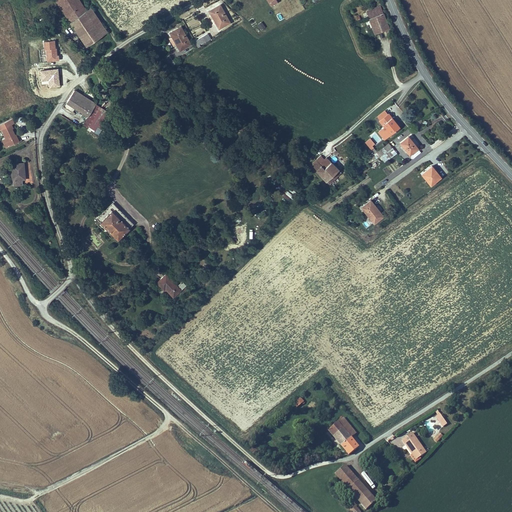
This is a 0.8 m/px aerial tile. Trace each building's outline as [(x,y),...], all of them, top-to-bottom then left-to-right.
[(65,0),(60,4),(75,25),(92,13),(82,0),(65,0)] [(241,0),(236,0),(229,4),(238,21),(249,16),(241,0)] [(220,3),(208,9),(218,28),(230,22),(220,3)] [(95,10),(92,13),(75,25),(92,46),(96,43),(92,38),(103,30),(107,35),(111,32),(95,10)] [(392,11),(380,16),(389,39),(402,34),(392,11)] [(47,19),(40,23),(45,31),(52,28),(47,19)] [(191,20),(180,25),(189,43),(200,38),(191,20)] [(257,24),(261,30),(265,26),(261,21),(257,24)] [(229,31),(226,25),(215,31),(217,35),(224,31),(225,33),(229,31)] [(92,38),(96,43),(107,35),(103,30),(92,38)] [(180,62),(184,59),(181,53),(176,56),(180,62)] [(55,86),(48,81),(44,86),(51,91),(55,86)] [(77,89),(68,101),(88,115),(90,113),(92,115),(98,106),(96,104),(97,103),(77,89)] [(83,122),(89,125),(92,120),(97,123),(100,125),(110,111),(102,106),(95,115),(94,117),(91,119),(83,122)] [(386,108),(376,115),(383,125),(377,130),(383,138),(399,126),(386,108)] [(113,114),(110,111),(100,125),(104,128),(113,114)] [(404,112),(396,119),(407,133),(416,127),(404,112)] [(16,117),(1,124),(3,129),(6,128),(8,132),(7,133),(10,139),(6,141),(10,148),(23,142),(16,128),(18,127),(16,123),(18,122),(16,117)] [(92,120),(89,125),(94,128),(97,123),(92,120)] [(423,133),(415,139),(425,152),(433,146),(423,133)] [(369,148),(375,144),(370,137),(364,141),(369,148)] [(385,138),(381,142),(387,150),(389,148),(388,146),(390,144),(385,138)] [(403,149),(400,144),(394,149),(397,153),(403,149)] [(329,163),(344,181),(351,176),(337,158),(334,160),(331,156),(326,160),(329,163)] [(326,160),(320,165),(323,169),(329,163),(326,160)] [(26,163),(14,163),(16,185),(23,185),(22,179),(27,179),(26,163)] [(329,163),(323,169),(338,186),(344,181),(329,163)] [(445,164),(436,172),(445,183),(454,176),(445,164)] [(285,188),(281,192),(289,200),(293,195),(285,188)] [(379,200),(370,207),(383,223),(388,219),(386,217),(390,214),(379,200)] [(110,211),(100,222),(120,241),(130,230),(110,211)] [(179,298),(186,292),(172,276),(163,284),(169,291),(171,290),(179,298)] [(308,403),(305,399),(297,404),(300,408),(308,403)] [(443,412),(439,416),(447,426),(451,423),(443,412)] [(360,434),(344,418),(339,422),(354,440),(360,434)] [(339,422),(330,430),(327,433),(334,441),(336,439),(350,454),(351,454),(351,453),(352,451),(359,446),(354,440),(339,422)] [(414,433),(404,439),(409,448),(411,447),(415,453),(413,455),(412,453),(410,454),(416,463),(424,458),(422,455),(426,452),(414,433)] [(445,436),(442,433),(437,438),(440,441),(445,436)] [(340,474),(354,492),(364,484),(351,467),(340,474)] [(370,491),(364,484),(354,492),(359,500),(370,491)] [(370,491),(359,500),(367,510),(368,511),(379,503),(370,491)]
